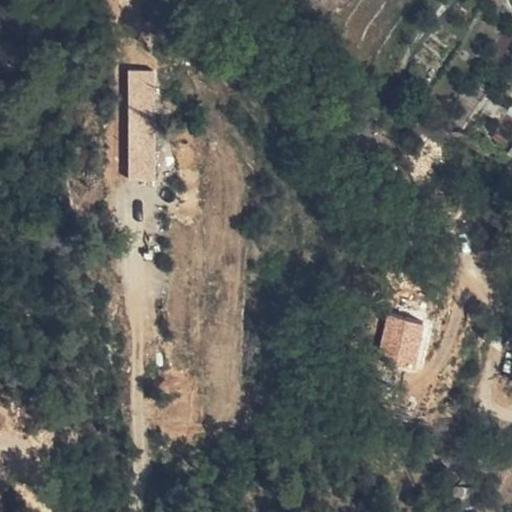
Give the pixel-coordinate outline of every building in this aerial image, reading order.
[(170,21),(167,0),(156,0),(159,22),(170,21)] [(160,33),(154,27),(151,39),(152,49),(161,48),(160,33)] [(149,79),(160,80),(160,65),(149,65),(149,79)] [(147,90),(146,90),(145,144),(162,145),(164,93),(161,93),(162,81),(160,81),(160,80),(149,79),(148,79),(147,90)] [(398,119),(396,112),(379,106),(378,110),(357,120),(380,175),(401,166),(383,126),(398,119)] [(386,188),(407,179),(401,166),(380,175),(386,188)] [(465,260),(458,241),(442,247),(450,266),(465,260)] [(377,355),(415,364),(425,323),(387,314),(377,355)]
